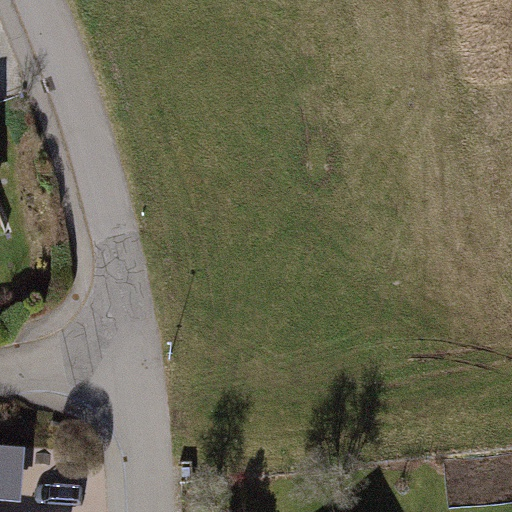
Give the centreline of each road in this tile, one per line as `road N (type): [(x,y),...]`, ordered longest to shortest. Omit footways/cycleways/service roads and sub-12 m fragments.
road 1 (residential): [(40,0),(140,352)]
road 2 (residential): [(140,352),(152,511)]
road 3 (residential): [(140,352),(0,375)]
